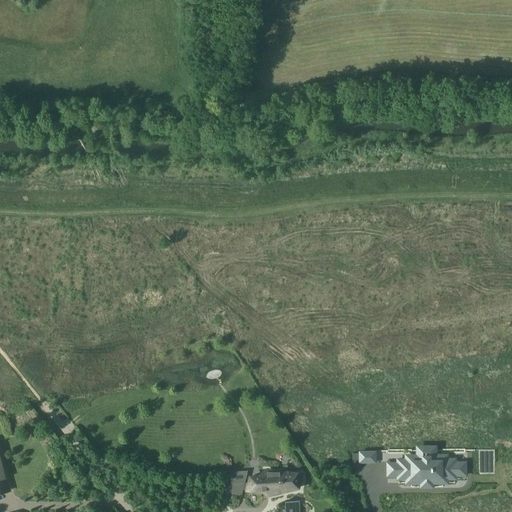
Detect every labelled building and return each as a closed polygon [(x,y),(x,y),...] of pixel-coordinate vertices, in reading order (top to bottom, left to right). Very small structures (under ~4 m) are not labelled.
[(0,442),(0,494),(13,491),(2,454),(3,454),(0,442)] [(360,453),(360,462),(375,462),(375,453),(360,453)] [(398,459),(398,479),(421,479),(421,483),(433,483),(433,479),(455,478),(455,459),(432,459),(432,454),(421,454),(421,459),(398,459)] [(268,474),(251,475),(251,480),(250,480),(247,489),(269,488),(269,496),(282,493),(282,488),(299,487),(299,473),(285,474),(285,472),(268,470),(268,474)] [(244,482),(231,482),(231,493),(241,496),(244,482)] [(299,511),(299,502),(286,502),(285,511),(299,511)]
